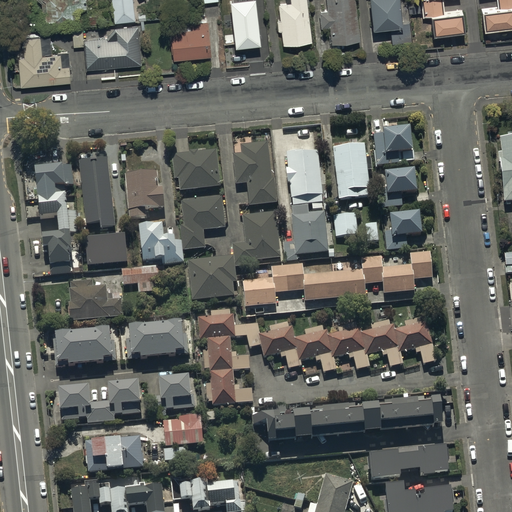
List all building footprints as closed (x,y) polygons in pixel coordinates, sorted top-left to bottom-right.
[(41,0),(43,8),(38,12),(39,19),(44,25),(79,22),(77,5),(87,4),(86,0),(41,0)] [(133,0),(112,0),(114,21),(136,19),(133,0)] [(307,0),(282,0),(278,1),(280,16),(276,16),(278,28),(282,28),(283,41),(312,38),(307,0)] [(356,0),(327,0),(328,7),(319,8),(321,25),(330,24),(332,40),(361,37),(356,0)] [(399,0),(371,0),(374,23),(402,19),(399,0)] [(432,14),(444,13),(442,0),(421,0),(423,15),(432,14)] [(511,0),(496,0),(498,9),(511,7),(511,0)] [(256,1),(231,4),(236,50),(261,47),(256,1)] [(483,10),(485,27),(511,23),(511,7),(498,9),(483,10)] [(432,14),(434,34),(465,31),(463,11),(444,13),(432,14)] [(174,59),(212,55),(208,20),(192,22),(193,29),(171,32),(174,59)] [(106,37),(82,39),(84,67),(140,62),(137,25),(113,27),(106,37)] [(40,34),(23,36),(25,54),(18,55),(21,83),(70,78),(68,61),(61,62),(60,51),(42,53),(40,34)] [(399,166),(398,158),(413,156),(410,131),(383,134),(383,137),(374,138),(377,168),(399,166)] [(511,139),(500,141),(502,162),(500,162),(505,206),(511,205),(511,139)] [(269,144),(242,147),(243,156),(234,157),(237,186),(248,185),(250,208),(278,205),(276,180),(273,180),(269,144)] [(365,148),(333,151),(339,203),(371,199),(365,148)] [(189,154),(172,156),(175,181),(180,180),(181,192),(221,188),(217,152),(199,154),(199,151),(189,153),(189,154)] [(292,208),(323,205),(318,155),(288,158),(292,208)] [(109,159),(80,163),(87,227),(102,226),(102,230),(116,228),(109,159)] [(53,164),(35,166),(41,220),(58,219),(60,236),(42,238),(43,253),(48,252),(51,278),(73,275),(71,255),(73,255),(71,236),(79,235),(77,214),(68,215),(65,188),(75,187),(73,168),(54,170),(53,164)] [(156,172),(123,176),(128,221),(145,219),(144,211),(164,209),(161,188),(158,189),(156,172)] [(403,208),(401,199),(418,197),(415,174),(385,178),(387,194),(381,195),(383,211),(403,208)] [(223,198),(182,203),(185,228),(181,228),(183,243),(183,251),(184,252),(206,249),(204,233),(226,230),(223,198)] [(233,246),(234,256),(236,269),(258,267),(257,262),(282,259),(277,214),(243,217),(246,244),(233,246)] [(297,263),(297,258),(329,255),(325,214),(292,217),(295,244),(284,245),(286,264),(297,263)] [(358,237),(356,216),(333,219),(336,240),(358,237)] [(385,234),(387,254),(408,252),(406,241),(422,239),(420,217),(390,220),(392,234),(385,234)] [(164,228),(139,230),(142,264),(163,262),(163,266),(185,264),(183,251),(183,243),(176,244),(176,240),(166,241),(164,228)] [(126,239),(86,242),(88,269),(128,265),(126,239)] [(411,257),(412,268),(414,283),(433,281),(430,255),(411,257)] [(234,256),(188,262),(193,303),(236,298),(234,285),(238,284),(236,269),(234,256)] [(365,287),(384,285),(382,271),(381,260),(362,262),(363,272),(365,287)] [(159,267),(122,270),(124,287),(138,286),(139,295),(161,293),(159,267)] [(275,295),(305,292),(303,278),(302,267),(272,270),(274,281),(275,295)] [(415,294),(414,283),(412,268),(382,271),(384,285),(385,297),(415,294)] [(366,298),(365,287),(363,272),(303,278),(305,292),(306,304),(366,298)] [(276,307),(275,295),(274,281),(243,284),(246,310),(276,307)] [(72,306),(68,306),(70,325),(125,320),(123,300),(121,301),(121,295),(108,297),(107,288),(94,290),(93,283),(72,285),(72,292),(70,292),(72,306)] [(212,318),(199,320),(201,341),(208,341),(230,338),(248,338),(250,349),(263,347),(261,336),(259,326),(236,328),(235,316),(231,316),(231,312),(212,314),(212,318)] [(407,329),(396,332),(401,355),(416,352),(417,356),(421,355),(424,367),(438,364),(428,324),(425,325),(424,319),(406,324),(407,329)] [(373,332),(363,334),(369,357),(383,354),(384,358),(388,357),(391,370),(404,366),(401,355),(396,332),(395,326),(392,327),(391,322),(371,327),(373,332)] [(183,324),(131,330),(132,341),(127,342),(128,362),(189,356),(187,335),(184,336),(183,324)] [(271,334),(261,336),(263,347),(266,358),(282,354),(283,360),(287,359),(289,371),(302,368),(302,363),(296,340),(293,328),(290,328),(289,324),(270,328),(271,334)] [(340,334),(329,337),(335,360),(349,357),(350,361),(354,360),(357,373),(372,369),(369,357),(363,334),(362,330),(358,331),(356,326),(339,330),(340,334)] [(307,337),(296,340),(302,363),(316,359),(317,363),(321,362),(324,375),(338,372),(335,360),(329,337),(328,332),(325,333),(324,327),(305,332),(307,337)] [(111,331),(87,333),(90,367),(105,365),(105,362),(114,361),(111,331)] [(87,333),(53,337),(57,369),(90,367),(87,333)] [(230,338),(208,341),(209,353),(203,353),(205,371),(210,371),(210,375),(234,373),(251,371),(250,357),(237,358),(237,354),(232,355),(230,338)] [(346,365),(345,361),(336,363),(339,372),(352,369),(350,364),(346,365)] [(234,373),(210,375),(211,386),(206,386),(208,405),(213,404),(214,408),(255,404),(253,390),(241,392),(240,387),(235,387),(234,373)] [(190,379),(161,382),(162,398),(150,399),(152,419),(167,418),(167,413),(196,410),(195,397),(192,398),(190,379)] [(91,405),(89,387),(58,390),(61,422),(88,420),(88,426),(117,423),(116,418),(142,416),(139,385),(110,387),(111,403),(91,405)] [(270,448),(443,432),(441,404),(267,420),(270,448)] [(180,422),(164,423),(166,449),(204,446),(202,417),(179,419),(180,422)] [(142,439),(86,444),(89,476),(145,471),(142,439)] [(187,450),(165,452),(166,464),(188,462),(187,450)] [(446,454),(370,463),(373,487),(449,478),(446,454)] [(161,477),(163,489),(171,488),(169,479),(169,474),(161,475),(161,477)] [(163,489),(161,477),(143,479),(144,482),(140,482),(140,485),(110,489),(109,482),(99,483),(99,478),(87,479),(87,481),(85,481),(85,487),(70,489),(72,511),(91,511),(90,498),(99,497),(100,504),(110,503),(111,511),(128,511),(128,504),(145,502),(146,511),(165,511),(164,503),(169,503),(168,494),(163,495),(163,489)] [(169,479),(171,488),(172,500),(191,498),(193,509),(210,507),(210,504),(225,502),(225,511),(246,511),(245,501),(239,501),(237,481),(233,482),(233,480),(207,483),(207,479),(190,481),(190,478),(181,479),(181,477),(169,479)] [(347,511),(355,485),(327,477),(317,511),(347,511)] [(453,511),(452,496),(406,502),(405,493),(386,495),(388,511),(453,511)] [(306,496),(298,494),(297,502),(304,503),(306,496)] [(304,503),(297,502),(295,509),(302,511),(304,503)]
